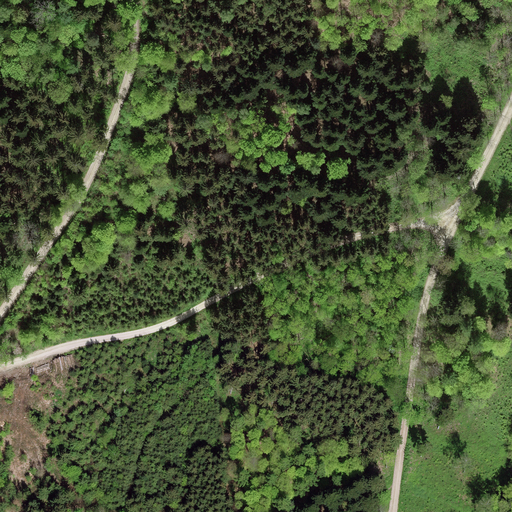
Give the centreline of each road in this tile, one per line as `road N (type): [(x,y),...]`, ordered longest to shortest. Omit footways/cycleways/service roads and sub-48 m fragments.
road 1 (track): [(452,218),(323,246),(156,329),(0,367)]
road 2 (track): [(393,511),(424,298),(452,218),(511,102)]
road 3 (track): [(139,0),(142,33),(123,130),(0,327)]
